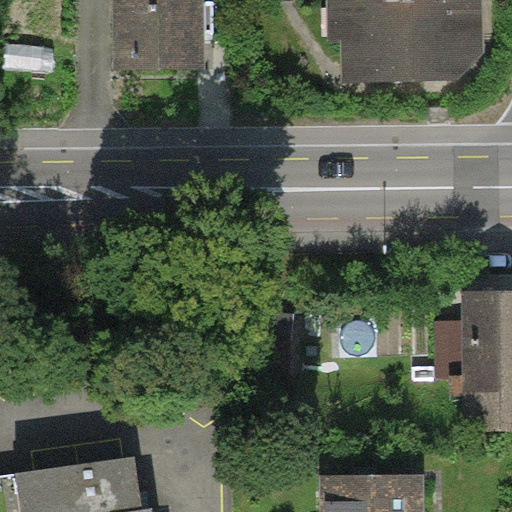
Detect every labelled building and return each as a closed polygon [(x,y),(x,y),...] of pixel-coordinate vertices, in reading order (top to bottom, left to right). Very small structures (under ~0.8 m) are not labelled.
[(213,0),(119,0),(120,71),(213,70),(213,0)] [(328,0),(330,41),(344,41),(345,81),(462,78),(483,53),(483,0),(328,0)] [(511,440),(511,303),(451,305),(454,442),(511,440)] [(22,511),(154,511),(155,510),(143,511),(142,511),(139,489),(136,461),(17,476),(22,511)] [(300,511),(411,511),(411,489),(300,492),(300,511)]
